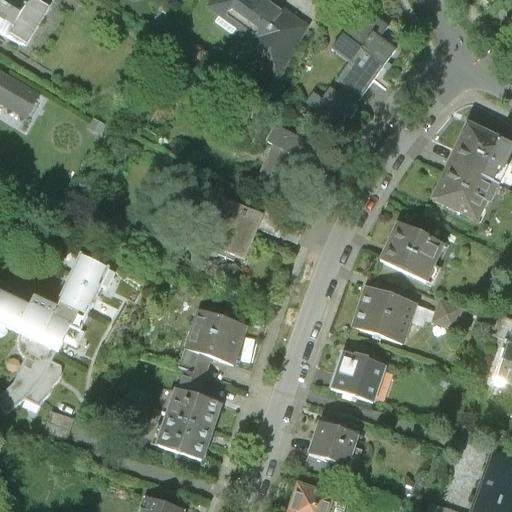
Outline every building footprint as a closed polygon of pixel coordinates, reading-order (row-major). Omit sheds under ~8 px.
[(0,0),(0,34),(23,49),(46,10),(29,0),(0,0)] [(216,0),(209,12),(263,47),(253,67),(279,81),(306,30),(262,0),(216,0)] [(331,54),(348,66),(373,84),(394,55),(379,42),(387,30),(369,17),(363,26),(356,20),(331,54)] [(354,109),(373,84),(348,66),(329,92),(354,109)] [(0,104),(25,120),(38,99),(0,76),(0,104)] [(357,112),(354,109),(329,92),(321,103),(313,97),(305,108),(337,132),(346,120),(349,122),(357,112)] [(467,127),(450,165),(496,186),(504,169),(501,168),(510,147),(467,127)] [(320,156),(276,130),(266,146),(273,150),(262,175),(280,186),(285,177),(302,187),(309,176),(313,178),(319,167),(315,165),(320,156)] [(488,203),(496,186),(450,165),(432,202),(476,222),(485,202),(488,203)] [(258,234),(263,221),(261,220),(224,204),(206,249),(245,265),(258,234)] [(265,212),(261,220),(263,221),(258,234),(279,242),(280,240),(297,248),(311,216),(289,208),(284,220),(265,212)] [(397,226),(379,262),(425,285),(443,248),(397,226)] [(80,257),(54,311),(36,302),(35,302),(34,303),(33,303),(32,304),(30,309),(0,294),(0,328),(20,338),(56,355),(58,356),(63,345),(77,351),(84,336),(80,334),(101,290),(107,292),(114,277),(108,274),(110,271),(80,257)] [(416,307),(365,290),(352,330),(402,347),(416,307)] [(461,311),(439,304),(431,327),(452,334),(461,311)] [(245,331),(198,315),(185,353),(212,362),(232,369),(245,331)] [(507,343),(511,324),(511,323),(493,316),(486,336),(507,343)] [(40,411),(42,405),(46,401),(47,398),(50,396),(52,391),(53,389),(57,385),(60,380),(61,375),(61,370),(51,365),(56,355),(20,338),(18,342),(18,346),(18,351),(20,357),(24,362),(12,387),(6,394),(0,398),(0,410),(4,417),(5,417),(6,417),(7,417),(16,410),(24,403),(40,411)] [(511,347),(510,347),(498,382),(511,386),(511,347)] [(205,383),(212,362),(185,353),(178,373),(205,383)] [(343,356),(331,392),(371,407),(384,370),(343,356)] [(183,378),(177,393),(199,401),(204,386),(183,378)] [(174,392),(165,420),(210,435),(220,408),(199,401),(177,393),(174,392)] [(73,423),(51,415),(43,438),(66,446),(73,423)] [(201,463),(210,435),(165,420),(156,447),(201,463)] [(358,441),(319,427),(308,458),(347,472),(358,441)] [(511,511),(511,462),(493,456),(473,511),(511,511)] [(328,511),(332,501),(298,489),(290,511),(328,511)]
